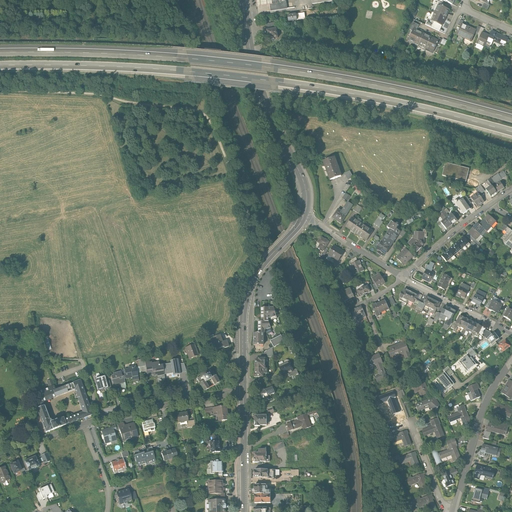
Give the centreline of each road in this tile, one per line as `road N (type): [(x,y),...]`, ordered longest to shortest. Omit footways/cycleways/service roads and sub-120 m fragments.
road 1 (motorway): [(0,66),(270,81),(511,131)]
road 2 (motorway): [(511,117),(266,68),(0,53)]
road 3 (track): [(265,260),(198,110),(100,94),(0,90)]
road 4 (secondary): [(242,0),(261,94),(304,186),(303,216)]
road 5 (secondary): [(242,392),(248,286),(303,216)]
road 6 (residential): [(511,361),(486,399),(448,511)]
road 7 (residential): [(242,392),(83,424)]
road 8 (residential): [(401,276),(511,333)]
road 9 (secondary): [(243,511),(242,392)]
